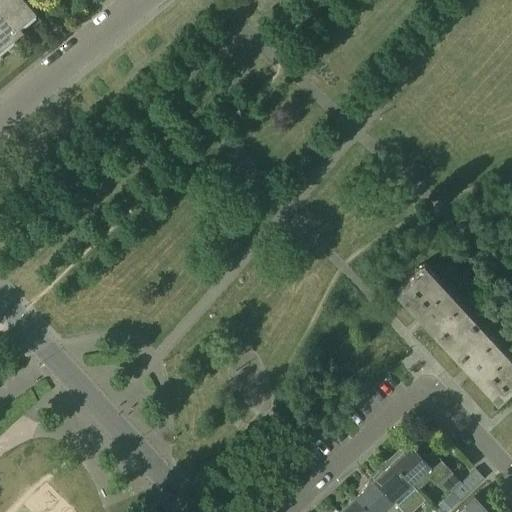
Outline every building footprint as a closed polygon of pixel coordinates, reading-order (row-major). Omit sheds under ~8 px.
[(0,0),(0,48),(23,30),(19,25),(36,11),(26,0),(0,0)] [(426,262),(397,289),(396,290),(447,344),(476,317),(426,262)] [(511,384),(511,355),(476,317),(447,344),(497,399),(511,384)] [(244,391),(268,379),(258,359),(234,371),(244,391)] [(439,484),(442,481),(453,471),(437,454),(428,463),(411,444),(402,453),(399,449),(388,458),(412,484),(418,490),(429,479),(439,484)] [(381,473),(373,480),(393,501),(412,484),(388,458),(377,469),(381,473)] [(485,477),(476,467),(462,480),(471,490),(485,477)] [(460,500),(471,490),(462,480),(453,471),(442,481),(451,491),(460,500)] [(355,497),(368,511),(381,511),(393,501),(373,480),(355,497)] [(438,511),(447,511),(460,500),(451,491),(434,507),(438,511)] [(489,511),(474,495),(456,511),(489,511)] [(368,511),(355,497),(338,511),(368,511)]
